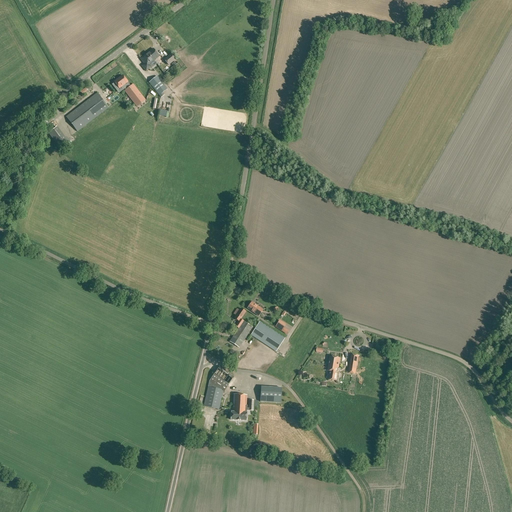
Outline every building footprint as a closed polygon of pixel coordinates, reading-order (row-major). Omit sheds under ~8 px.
[(159,61),(157,58),(159,57),(153,49),(140,59),(144,64),(142,66),(146,71),(151,67),(149,64),(154,60),(156,63),(159,61)] [(168,66),(176,60),(171,54),(163,60),(168,66)] [(131,86),(127,82),(123,76),(114,82),(119,88),(121,87),(124,90),(125,89),(126,90),(125,91),(135,104),(143,97),(133,85),(131,86)] [(161,98),(164,95),(163,93),(167,89),(157,76),(149,82),(161,98)] [(77,132),(108,108),(97,93),(66,117),(77,132)] [(259,316),(263,310),(252,302),(247,308),(251,311),(259,316)] [(246,312),(241,308),(239,310),(237,309),(234,314),(236,315),(234,318),(238,321),(235,326),(238,328),(229,341),(239,348),(252,328),(240,319),(245,313),(246,312)] [(276,351),(285,338),(259,322),(251,335),(276,351)] [(278,329),(286,335),(291,329),(282,323),(278,329)] [(357,363),(359,355),(351,354),(350,362),(357,363)] [(336,381),(340,358),(330,356),(327,371),(330,372),(329,380),(336,381)] [(356,374),(357,363),(350,362),(348,373),(356,374)] [(229,373),(227,376),(219,371),(213,380),(228,390),(236,378),(229,373)] [(208,390),(204,406),(219,409),(222,393),(208,390)] [(284,403),(284,393),(263,392),(263,403),(284,403)] [(249,408),(247,408),(247,405),(246,405),(247,395),(233,394),(232,411),(231,411),(231,420),(246,421),(247,412),(247,410),(254,411),(254,406),(256,406),(257,401),(254,401),(254,400),(249,400),(249,408)]
